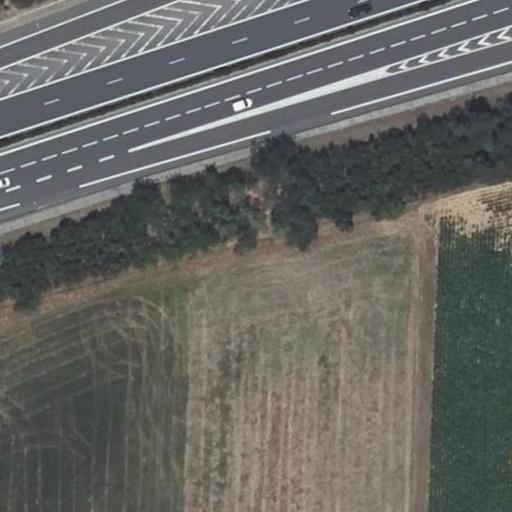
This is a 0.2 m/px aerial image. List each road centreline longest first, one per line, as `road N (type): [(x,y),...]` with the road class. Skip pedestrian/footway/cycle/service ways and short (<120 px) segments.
road 1 (motorway): [(0,172),(511,6)]
road 2 (motorway): [(0,197),(511,48)]
road 3 (motorway): [(374,0),(0,117)]
road 4 (motorway): [(119,0),(0,46)]
